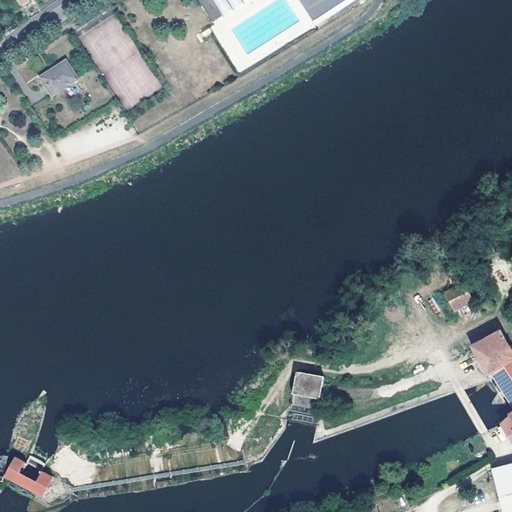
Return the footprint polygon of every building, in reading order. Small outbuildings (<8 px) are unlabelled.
[(200,0),(215,23),(249,0),(297,0),(314,25),(354,0),(200,0)] [(19,28),(17,23),(4,31),(8,36),(19,28)] [(55,95),(80,78),(69,61),(43,78),(55,95)] [(443,297),(451,312),(467,303),(458,288),(443,297)] [(511,354),(499,332),(470,350),(486,378),(490,375),(493,381),(511,414),(500,425),(501,428),(511,445),(511,354)] [(319,398),(322,377),(296,372),(292,394),(319,398)] [(36,493),(45,498),(56,478),(45,472),(29,463),(18,457),(6,478),(12,481),(28,489),(36,493)] [(502,511),(511,511),(511,466),(492,472),(502,511)]
